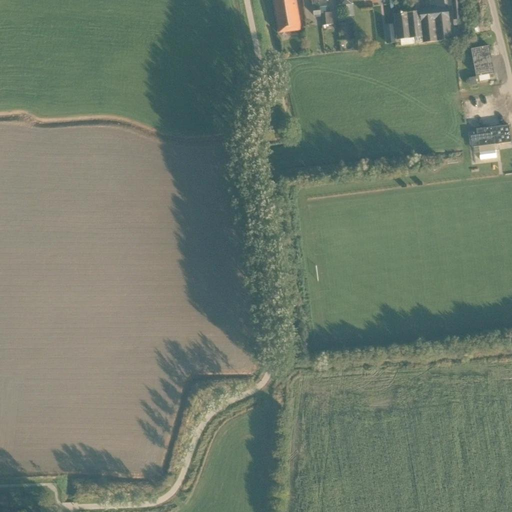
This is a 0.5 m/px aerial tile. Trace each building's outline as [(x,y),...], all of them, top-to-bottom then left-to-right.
[(295,0),(272,0),(277,33),(278,33),(281,35),(283,33),(301,31),(295,0)] [(319,7),(318,0),(311,0),(313,17),(320,16),(319,7)] [(351,4),(350,0),(337,0),(338,6),(346,5),(347,17),(354,16),(352,4),(351,4)] [(430,0),(431,8),(419,10),(419,12),(420,12),(423,43),(451,40),(447,6),(452,6),(450,0),(430,0)] [(450,0),(452,6),(452,12),(453,12),(454,20),(462,19),(460,0),(450,0)] [(419,12),(393,15),(396,40),(414,38),(415,44),(423,43),(420,12),(419,12)] [(333,25),(331,13),(321,14),(322,26),(333,25)] [(493,74),(488,46),(471,50),(476,77),(493,74)] [(511,142),(508,125),(476,129),(477,135),(470,136),(471,147),(511,142)]
